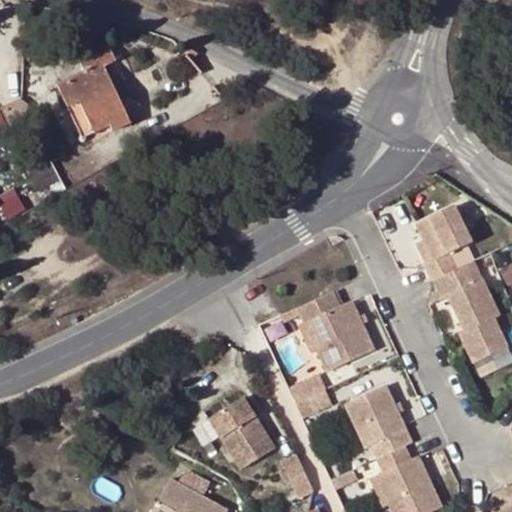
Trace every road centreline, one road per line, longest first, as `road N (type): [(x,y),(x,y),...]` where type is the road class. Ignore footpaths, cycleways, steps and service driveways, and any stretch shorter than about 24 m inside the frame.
road 1 (unclassified): [(0,386),(160,308),(345,196)]
road 2 (residential): [(90,0),(355,112),(380,113)]
road 3 (unclassified): [(470,451),(345,196)]
